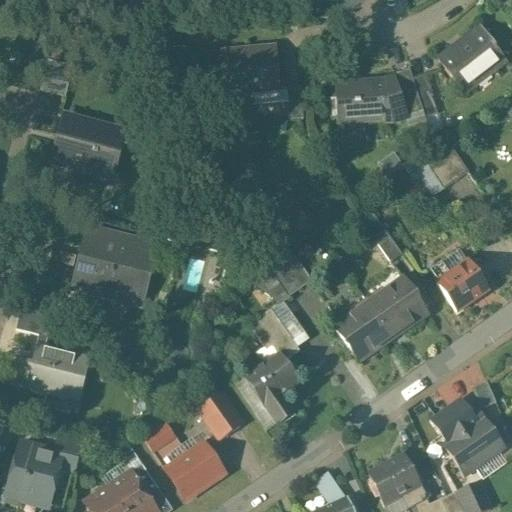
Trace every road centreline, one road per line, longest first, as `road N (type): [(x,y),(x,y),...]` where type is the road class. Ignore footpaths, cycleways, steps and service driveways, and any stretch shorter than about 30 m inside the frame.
road 1 (residential): [(511,313),(229,511)]
road 2 (residential): [(0,199),(17,258),(0,324)]
